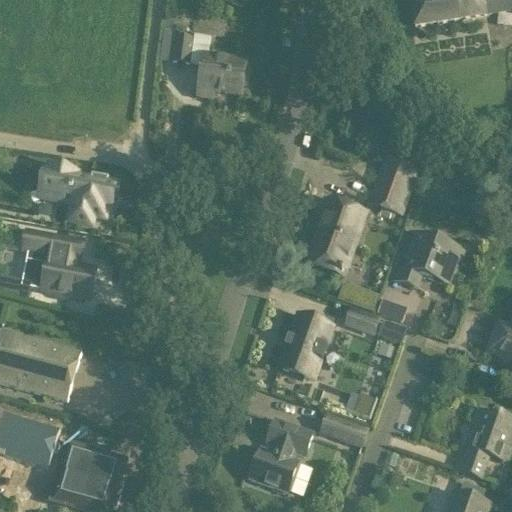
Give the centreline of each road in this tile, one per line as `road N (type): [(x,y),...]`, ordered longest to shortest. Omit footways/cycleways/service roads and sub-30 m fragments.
road 1 (residential): [(282,160),(222,326),(179,481)]
road 2 (residential): [(158,175),(179,481)]
road 3 (residential): [(158,175),(0,140)]
road 4 (residential): [(300,0),(299,69),(282,160)]
road 5 (residential): [(352,511),(409,368)]
road 6 (residential): [(282,160),(158,175)]
